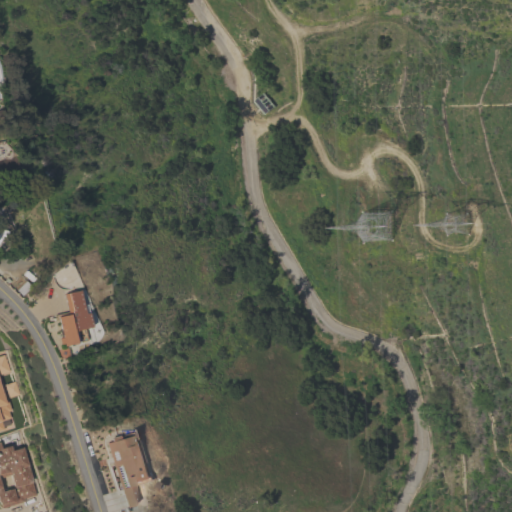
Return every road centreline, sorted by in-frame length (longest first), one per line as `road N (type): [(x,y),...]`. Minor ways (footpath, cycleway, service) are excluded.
road 1 (track): [(471,194),(478,229),(462,253),(434,249),(422,226),(420,174),(398,153),(373,156),(356,171),(331,167),(296,119)]
road 2 (residential): [(0,290),(46,353),(97,511)]
road 3 (track): [(247,136),(296,119),(299,34),(264,0)]
